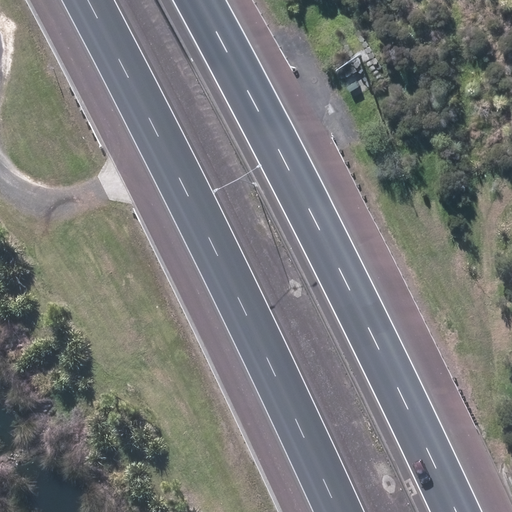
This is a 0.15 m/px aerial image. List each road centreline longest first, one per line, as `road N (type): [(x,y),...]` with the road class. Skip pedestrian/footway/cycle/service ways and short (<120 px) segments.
road 1 (motorway): [(182,0),(439,511)]
road 2 (motorway): [(334,511),(81,0)]
